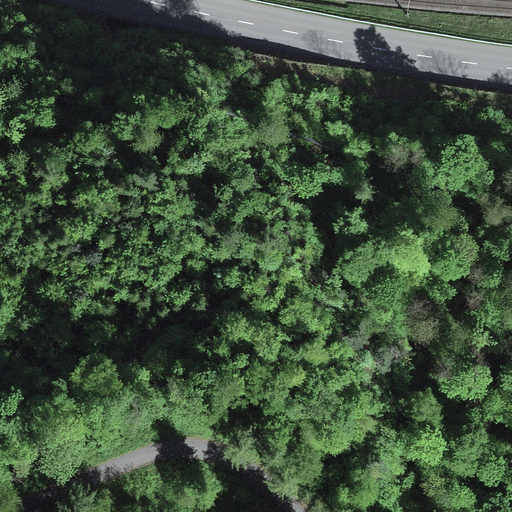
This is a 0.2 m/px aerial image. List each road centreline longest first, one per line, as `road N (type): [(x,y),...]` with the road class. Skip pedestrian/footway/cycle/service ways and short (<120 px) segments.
road 1 (motorway): [(511,483),(0,242)]
road 2 (primary): [(511,68),(139,0)]
road 3 (motorway): [(0,356),(311,511)]
road 4 (residential): [(299,511),(242,460),(193,447),(150,454),(5,511)]
